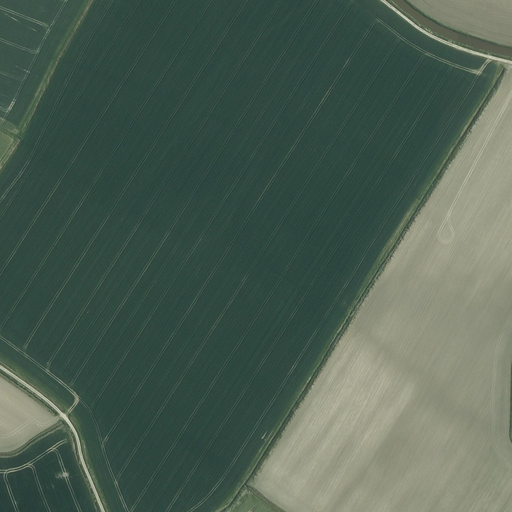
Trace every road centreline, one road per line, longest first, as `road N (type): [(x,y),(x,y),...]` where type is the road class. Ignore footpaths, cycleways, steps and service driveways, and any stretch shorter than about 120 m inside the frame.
road 1 (track): [(102,511),(74,432),(0,366)]
road 2 (track): [(378,0),(448,45),(511,61)]
